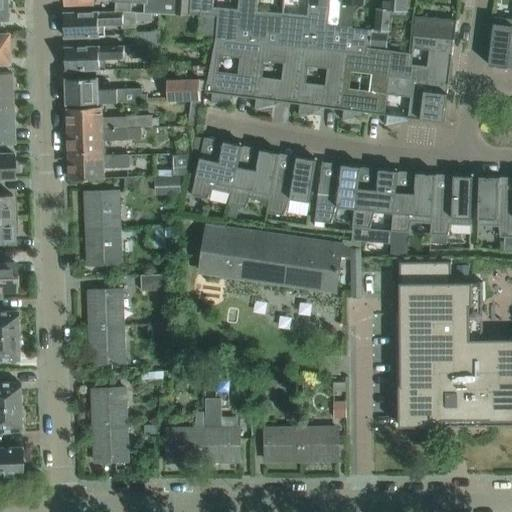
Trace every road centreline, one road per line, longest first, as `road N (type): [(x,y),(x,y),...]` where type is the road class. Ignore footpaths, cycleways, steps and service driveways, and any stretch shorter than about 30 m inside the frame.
road 1 (residential): [(60,506),(43,0)]
road 2 (residential): [(60,506),(511,503)]
road 3 (residential): [(210,122),(462,156)]
